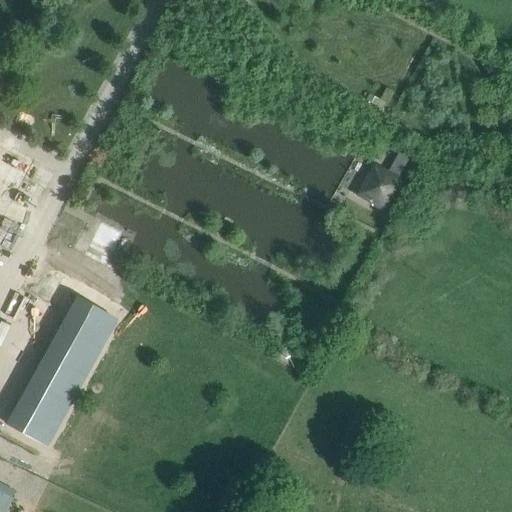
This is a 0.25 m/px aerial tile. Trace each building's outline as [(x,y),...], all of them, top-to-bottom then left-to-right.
[(386,210),(402,181),(373,166),(357,195),(386,210)] [(92,241),(111,251),(120,234),(101,223),(92,241)] [(104,265),(110,254),(66,231),(61,242),(104,265)] [(77,297),(7,425),(48,448),(119,320),(77,297)] [(305,365),(300,374),(307,378),(312,370),(305,366),(305,365)] [(2,481),(0,485),(0,507),(9,511),(11,511),(21,490),(2,481)]
